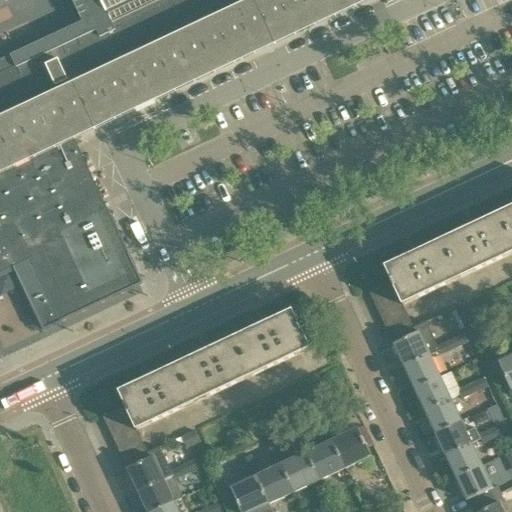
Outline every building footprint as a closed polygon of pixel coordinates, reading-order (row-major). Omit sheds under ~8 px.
[(105,311),(147,291),(133,262),(76,140),(374,0),(155,0),(120,17),(96,28),(24,62),(0,73),(0,274),(31,260),(60,324),(102,304),(105,311)] [(82,0),(86,8),(96,28),(120,17),(155,0),(82,0)] [(511,237),(511,208),(501,213),(511,237)] [(472,227),(490,265),(511,255),(511,237),(501,213),(477,225),(475,220),(470,223),(472,227)] [(461,279),(490,265),(472,227),(470,223),(465,225),(467,229),(443,240),(461,279)] [(415,254),(433,292),(461,279),(443,240),(419,252),(417,247),(413,250),(415,254)] [(403,306),(433,292),(415,254),(413,250),(408,252),(410,256),(385,268),(390,278),(391,281),(394,286),(396,292),(401,302),(403,306)] [(368,291),(374,302),(396,292),(394,286),(391,281),(368,291)] [(378,313),(401,302),(396,292),(374,302),(378,313)] [(378,313),(384,323),(406,313),(403,306),(401,302),(378,313)] [(264,325),(282,363),(311,349),(303,332),(300,324),(293,311),(268,323),(266,318),(262,321),(264,325)] [(411,324),(406,313),(384,323),(389,334),(411,324)] [(253,377),(282,363),(264,325),(262,321),(257,323),(259,327),(235,338),(253,377)] [(413,329),(416,334),(393,344),(404,368),(430,356),(439,351),(441,355),(453,350),(449,342),(437,347),(426,323),(413,329)] [(389,334),(393,344),(416,334),(413,329),(411,324),(389,334)] [(449,342),(453,350),(468,343),(464,335),(449,342)] [(206,352),(225,390),(253,377),(235,338),(211,349),(209,345),(204,347),(206,352)] [(196,404),(225,390),(206,352),(204,347),(200,350),(202,354),(178,365),(196,404)] [(404,368),(415,390),(440,378),(430,356),(404,368)] [(511,390),(511,356),(498,363),(511,391),(511,390)] [(149,378),(167,417),(196,404),(178,365),(154,376),(152,372),(147,374),(149,378)] [(129,413),(130,416),(135,426),(137,431),(167,417),(149,378),(147,374),(143,377),(144,381),(119,392),(125,404),(125,405),(129,413)] [(450,399),(440,378),(415,390),(425,412),(450,399)] [(471,385),(474,393),(488,387),(484,379),(471,385)] [(474,393),(471,385),(458,391),(461,399),(474,393)] [(425,412),(435,434),(461,422),(450,399),(425,412)] [(103,416),(103,417),(108,426),(130,416),(129,413),(125,405),(103,416)] [(497,406),(486,410),(493,424),(503,419),(497,406)] [(130,416),(108,426),(112,436),(135,426),(130,416)] [(466,433),(461,422),(435,434),(446,456),(471,444),(480,440),(482,444),(495,438),(492,430),(479,436),(475,429),(466,433)] [(505,423),(492,430),(495,438),(509,431),(505,423)] [(135,426),(112,436),(118,447),(140,437),(137,431),(135,426)] [(333,441),(346,469),(372,457),(359,429),(333,441)] [(140,437),(118,447),(123,458),(145,448),(140,437)] [(307,453),(320,481),(346,469),(333,441),(307,453)] [(446,456),(456,477),(481,465),(471,444),(446,456)] [(148,453),(150,458),(128,469),(139,492),(173,476),(171,472),(160,447),(148,453)] [(145,448),(123,458),(128,469),(150,458),(148,453),(145,448)] [(282,465),(295,493),(320,481),(307,453),(282,465)] [(184,466),(188,474),(201,467),(198,459),(184,466)] [(256,477),(269,505),(295,493),(282,465),(256,477)] [(493,489),(481,465),(456,477),(467,501),(483,493),(486,500),(500,494),(497,487),(493,489)] [(171,472),(173,476),(175,480),(188,474),(184,466),(171,472)] [(173,476),(139,492),(147,511),(153,511),(175,502),(184,498),(175,480),(173,476)] [(253,511),(269,505),(256,477),(231,488),(241,511),(253,511)] [(480,511),(503,511),(499,503),(503,501),(500,494),(486,500),(490,508),(480,511)] [(179,511),(175,502),(153,511),(179,511)] [(205,510),(206,511),(220,511),(222,511),(218,503),(205,510)]
